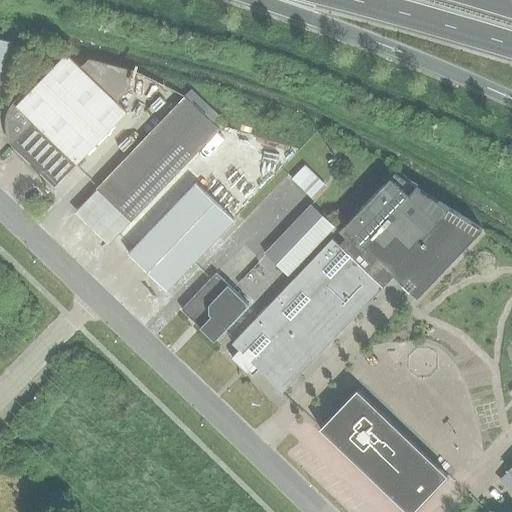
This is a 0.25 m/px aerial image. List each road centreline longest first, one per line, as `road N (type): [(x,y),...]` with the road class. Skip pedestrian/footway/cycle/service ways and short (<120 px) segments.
road 1 (unclassified): [(318,511),(95,299)]
road 2 (trunk): [(274,0),(511,101)]
road 3 (trunk): [(338,0),(511,48)]
road 4 (residential): [(0,396),(95,299)]
road 5 (residential): [(0,208),(95,299)]
